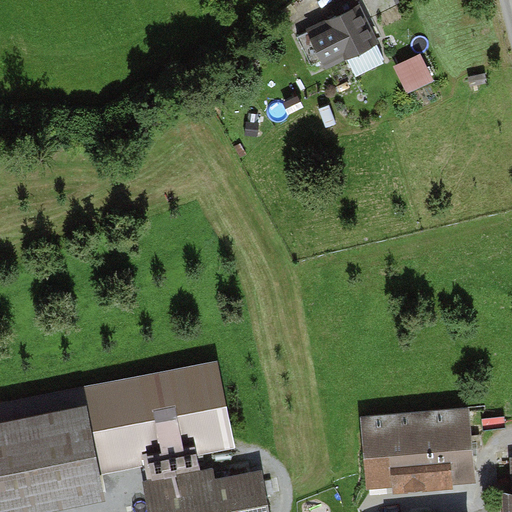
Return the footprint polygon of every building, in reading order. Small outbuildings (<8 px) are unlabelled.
[(336,62),(382,39),(366,5),(319,28),(336,62)] [(311,24),(299,30),(318,66),(330,60),(311,24)] [(441,81),(429,54),(402,66),(414,93),(441,81)] [(0,511),(30,511),(101,498),(96,473),(234,446),(218,364),(0,407),(0,511)] [(466,413),(364,421),(370,488),(471,479),(466,413)] [(151,511),(265,511),(259,476),(213,485),(211,472),(146,484),(151,511)]
